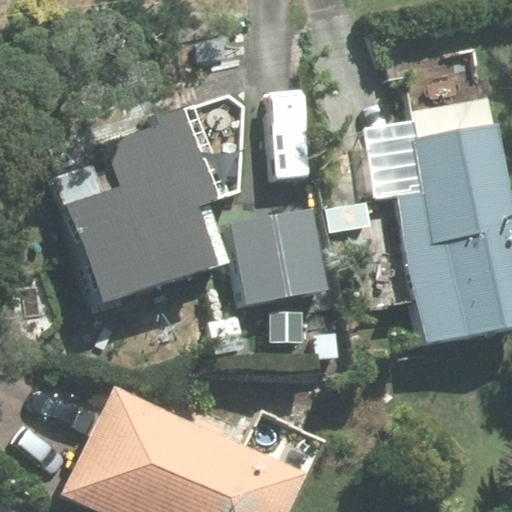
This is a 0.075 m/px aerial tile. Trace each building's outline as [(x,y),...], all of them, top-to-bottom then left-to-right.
[(24,158),(71,311),(210,268),(191,205),(219,196),(231,110),(215,99),(24,158)] [(509,335),(478,128),(405,139),(402,124),(350,131),(361,203),(380,201),(402,351),(509,335)] [(300,213),(213,228),(228,309),(314,294),(300,213)] [(331,333),(253,332),(253,366),(331,367),(331,333)] [(90,395),(33,501),(53,511),(249,511),(264,486),(90,395)]
